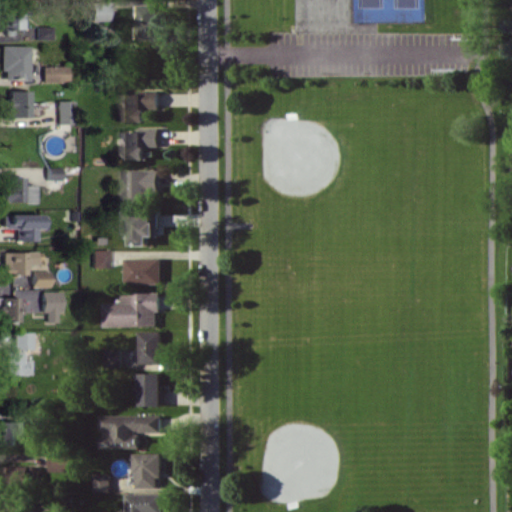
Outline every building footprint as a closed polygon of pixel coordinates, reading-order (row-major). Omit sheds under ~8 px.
[(295,30),(351,30),(351,0),(333,0),(333,4),(295,4),(295,30)] [(88,20),(105,20),(106,3),(89,3),(88,20)] [(137,4),(138,39),(162,39),(161,14),(158,14),(158,4),(137,4)] [(8,7),(0,7),(0,20),(0,29),(8,29),(8,7)] [(34,38),(50,39),(50,26),(35,26),(34,38)] [(26,45),(0,44),(0,79),(25,80),(26,45)] [(66,80),(65,65),(39,65),(39,81),(66,80)] [(124,93),(123,121),(147,121),(147,109),(160,109),(160,90),(145,89),(145,93),(124,93)] [(27,90),(5,90),(5,116),(26,117),(27,90)] [(55,124),(71,123),(71,100),(54,100),(55,124)] [(147,158),(147,146),(162,146),(162,129),(123,129),(123,159),(147,158)] [(44,179),(59,179),(59,167),(44,167),(44,179)] [(120,170),(120,200),(160,200),(160,170),(120,170)] [(22,176),(1,176),(0,201),(32,202),(32,185),(21,184),(22,176)] [(132,244),(149,244),(149,235),(155,236),(156,211),(127,210),(127,233),(132,233),(132,244)] [(37,214),(0,214),(0,227),(12,227),(13,240),(34,240),(34,229),(37,229),(37,214)] [(106,267),(106,248),(90,248),(90,267),(106,267)] [(0,274),(24,274),(23,264),(33,264),(33,251),(0,251),(0,274)] [(126,258),(125,283),(162,283),(162,258),(126,258)] [(29,286),(47,286),(47,270),(29,270),(29,286)] [(59,291),(39,291),(40,312),(43,312),(43,322),(55,322),(55,312),(59,312),(59,291)] [(105,326),(158,325),(157,311),(161,311),(161,292),(122,292),(122,302),(104,303),(105,326)] [(162,363),(162,331),(140,330),(140,363),(162,363)] [(29,348),(28,332),(10,332),(11,349),(29,348)] [(122,348),(103,349),(104,366),(122,366),(122,348)] [(0,374),(28,374),(27,359),(17,359),(16,350),(0,350),(0,374)] [(162,373),(140,372),(139,405),(162,406),(162,373)] [(100,447),(139,447),(139,432),(161,433),(162,415),(101,414),(100,431),(111,431),(110,436),(100,436),(100,447)] [(163,453),(136,452),(135,487),(158,487),(158,477),(162,478),(163,453)] [(50,471),(72,470),(71,454),(49,455),(50,471)] [(0,465),(0,485),(31,485),(30,465),(0,465)] [(111,491),(111,473),(94,473),(94,491),(111,491)] [(163,511),(163,493),(126,494),(126,511),(163,511)]
